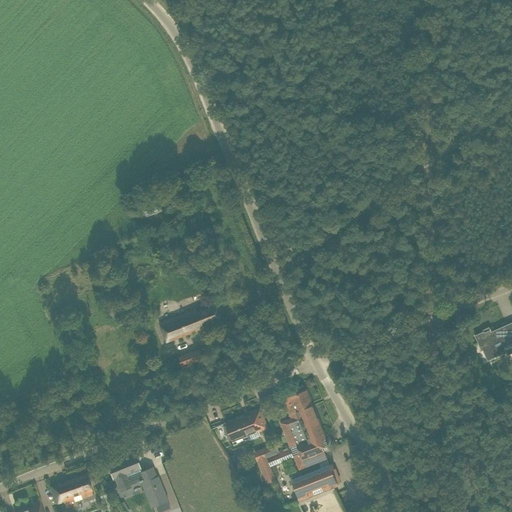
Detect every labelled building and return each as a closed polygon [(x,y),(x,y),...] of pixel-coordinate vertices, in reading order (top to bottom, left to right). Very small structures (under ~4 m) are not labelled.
[(141,204),(146,217),(163,210),(158,197),(141,204)] [(159,322),(167,342),(221,321),(215,305),(198,312),(197,309),(159,322)] [(124,306),(114,310),(116,316),(127,312),(124,306)] [(490,328),(475,335),(481,351),(483,350),(487,361),(511,350),(511,322),(492,331),(490,328)] [(187,354),(190,364),(204,358),(200,349),(187,354)] [(291,419),(281,423),(284,432),(290,446),(290,447),(297,444),(300,453),(293,455),(294,457),(299,470),(319,462),(327,459),(322,447),(328,445),(325,437),(307,391),(284,400),(291,419)] [(228,424),(232,433),(229,434),(232,441),(259,430),(259,432),(268,428),(260,409),(252,413),(252,414),(244,418),(243,416),(236,419),(237,421),(228,424)] [(268,447),(253,453),(266,484),(276,480),(271,467),(283,462),(294,457),(293,455),(300,453),(297,444),(290,447),(290,446),(279,450),(276,443),(268,446),(268,447)] [(107,464),(106,465),(112,480),(113,479),(115,478),(120,491),(121,490),(121,491),(121,490),(130,487),(129,485),(125,474),(133,471),(140,468),(141,468),(135,453),(134,453),(134,454),(107,465),(107,464)] [(318,470),(292,480),(300,500),(320,492),(318,487),(324,485),(326,490),(334,487),(337,485),(336,482),(340,481),(333,464),(329,465),(327,459),(319,462),(322,468),(318,470)] [(149,479),(145,481),(155,507),(168,501),(158,476),(156,476),(152,467),(145,469),(149,479)] [(50,487),(56,503),(63,501),(66,508),(76,505),(75,501),(82,499),(83,502),(94,498),(92,491),(86,474),(66,481),(66,482),(61,484),(60,483),(50,487)] [(17,511),(43,511),(40,501),(32,504),(33,507),(17,511)]
